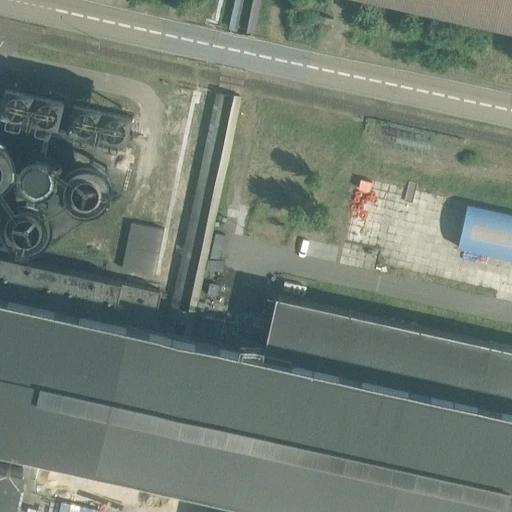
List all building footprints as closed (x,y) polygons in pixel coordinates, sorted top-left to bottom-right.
[(511,0),(442,0),(511,15),(511,0)] [(17,158),(17,157),(17,153),(15,148),(13,143),(9,138),(5,135),(0,132),(0,182),(1,182),(6,179),(9,176),(13,172),(15,167),(17,158)] [(59,169),(59,168),(59,165),(57,160),(55,157),(52,154),(47,150),(43,149),(38,148),(34,149),(30,150),(24,155),(21,158),(20,161),(18,168),(20,176),(24,182),(30,187),(34,188),(39,189),(46,187),(52,183),(57,178),(58,173),(59,169)] [(112,181),(112,180),(111,176),(110,171),(108,167),(104,162),(99,158),(96,157),(91,156),(87,155),(82,156),(77,157),(72,160),(69,163),(66,167),(63,171),(62,176),(62,180),(62,185),(64,190),(67,195),(69,198),(73,201),(78,203),(87,205),(95,203),(99,202),(104,198),(107,194),(109,190),(111,186),(112,181)] [(54,216),(53,211),(51,205),(48,200),(45,197),(37,192),(32,190),(26,190),(21,190),(16,192),(12,195),(8,199),(5,202),(3,206),(2,212),(1,216),(2,221),(4,227),(9,235),(14,238),(18,240),(23,242),(28,242),(33,242),(37,240),(41,238),(46,235),(51,227),(53,222),(54,216)] [(375,245),(381,196),(357,193),(350,242),(375,245)] [(458,247),(511,258),(511,212),(469,202),(458,247)] [(387,264),(412,269),(425,209),(400,203),(387,264)] [(130,223),(120,268),(153,276),(164,230),(130,223)] [(0,511),(12,511),(19,483),(23,466),(21,465),(26,444),(169,476),(195,482),(196,482),(211,486),(219,488),(238,492),(233,511),(229,511),(226,511),(225,511),(511,511),(511,346),(276,294),(263,352),(244,348),(248,330),(240,329),(241,323),(201,314),(196,337),(166,331),(152,327),(160,291),(0,254),(0,511)] [(221,271),(223,261),(208,257),(205,268),(221,271)] [(509,299),(511,287),(511,275),(472,266),(467,290),(509,299)]
